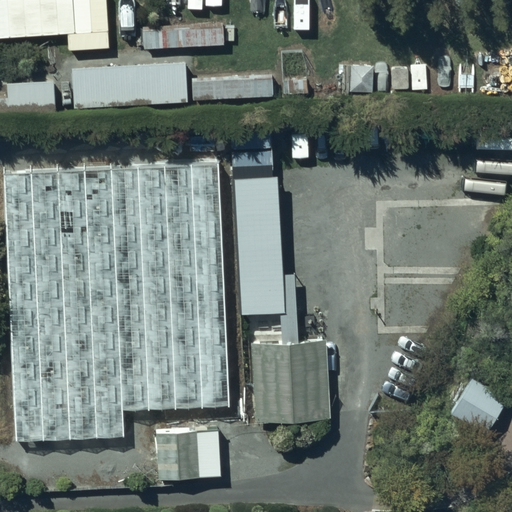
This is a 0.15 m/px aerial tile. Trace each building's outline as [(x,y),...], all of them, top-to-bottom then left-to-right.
[(225,21),(143,24),(144,44),(225,40),(225,21)] [(375,59),(351,59),(351,86),(375,86),(375,59)] [(274,69),(192,72),(193,96),(274,93),(274,69)] [(113,162),(4,167),(16,435),(125,430),(113,162)] [(279,169),(235,171),(242,308),(280,306),(282,335),(251,337),(255,417),(332,413),(328,334),(300,335),(296,268),(284,268),(279,169)] [(473,373),(451,407),(486,431),(509,397),(473,373)] [(199,424),(156,426),(159,475),(201,473),(199,424)] [(104,451),(103,468),(129,470),(130,453),(104,451)]
